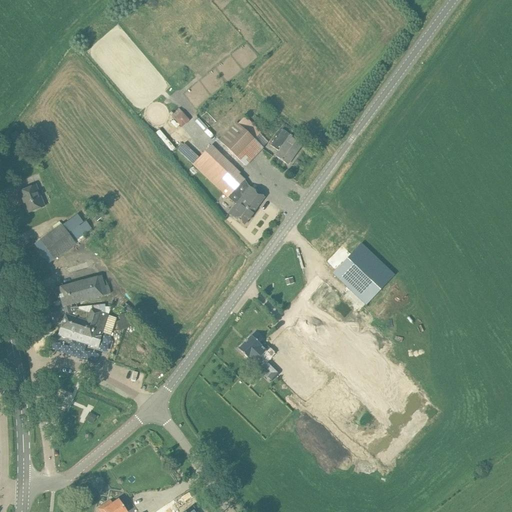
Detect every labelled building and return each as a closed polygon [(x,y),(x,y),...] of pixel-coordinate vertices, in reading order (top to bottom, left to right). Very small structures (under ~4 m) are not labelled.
[(183,126),(191,119),(180,107),(172,114),(183,126)] [(237,125),(235,124),(219,141),(236,158),(260,134),(261,133),(245,116),(237,125)] [(303,144),(282,129),(270,145),(278,151),(275,156),(288,165),(303,144)] [(18,131),(10,134),(12,140),(20,137),(18,131)] [(199,158),(192,164),(229,198),(245,181),(244,180),(238,174),(240,173),(232,166),(211,145),(199,158)] [(239,200),(249,186),(245,181),(229,198),(235,204),(228,214),(244,225),(254,211),(239,200)] [(44,207),(35,185),(26,189),(17,193),(20,201),(22,201),(27,213),(37,210),(44,207)] [(239,200),(254,211),(264,198),(249,186),(239,200)] [(42,238),(34,244),(49,264),(57,258),(75,244),(75,243),(84,236),(77,226),(78,226),(83,222),(82,222),(77,215),(62,226),(61,225),(42,238)] [(393,275),(360,244),(332,273),(365,305),(393,275)] [(63,307),(69,305),(110,294),(108,285),(101,287),(98,277),(57,288),(63,307)] [(369,321),(327,281),(307,301),(350,341),(369,321)] [(61,328),(58,335),(97,348),(100,340),(102,333),(110,336),(116,318),(108,315),(111,307),(105,307),(105,305),(78,308),(77,308),(76,303),(69,305),(63,307),(65,315),(61,328)] [(121,321),(116,322),(118,327),(119,330),(134,325),(133,322),(132,317),(129,318),(128,312),(119,315),(121,321)] [(45,326),(44,326),(46,333),(46,334),(47,334),(52,332),(50,324),(45,326)] [(238,348),(238,349),(243,355),(248,359),(254,365),(261,358),(280,376),(304,398),(330,372),(301,344),(286,330),(286,331),(280,337),(267,352),(251,336),(238,348)] [(361,370),(352,380),(365,392),(374,381),(361,370)] [(107,502),(98,509),(99,511),(126,511),(118,500),(110,505),(107,502)]
